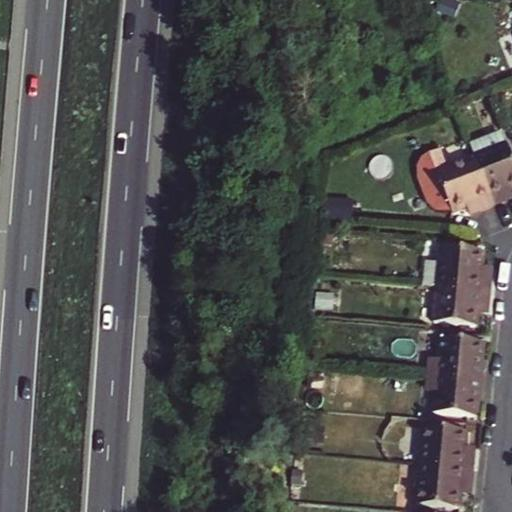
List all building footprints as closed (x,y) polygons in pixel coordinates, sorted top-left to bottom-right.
[(511,148),(506,134),(501,132),(498,131),(481,138),(486,149),(475,154),(494,203),(509,197),(508,193),(511,191),(511,148)] [(475,154),(486,149),(481,138),(470,142),(475,154)] [(483,207),(494,203),(475,154),(438,168),(454,209),(470,203),(472,207),(481,204),(483,207)] [(493,275),(488,275),(489,265),(485,265),(486,250),(444,246),(439,285),(491,290),(493,275)] [(436,319),(479,324),(480,311),(484,311),(485,304),(490,304),(491,290),(439,285),(436,319)] [(430,371),(483,376),(486,338),(443,334),(440,355),(432,355),(430,371)] [(435,409),(479,413),(483,376),(430,371),(429,387),(437,388),(435,409)] [(475,452),(470,452),(471,443),(467,443),(468,428),(425,424),(421,460),(474,465),(475,452)] [(462,488),(466,489),(467,480),(472,480),(474,465),(421,460),(417,501),(460,505),(462,488)]
